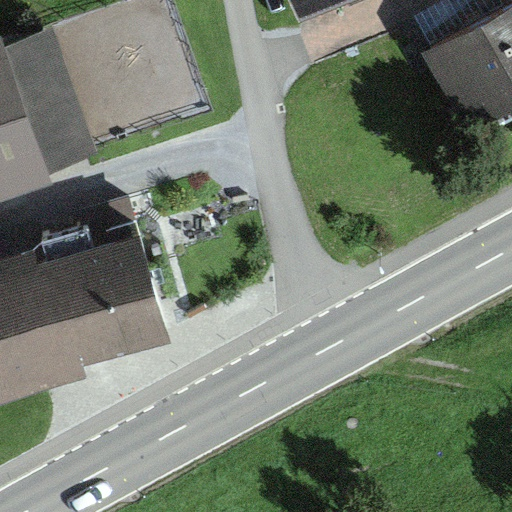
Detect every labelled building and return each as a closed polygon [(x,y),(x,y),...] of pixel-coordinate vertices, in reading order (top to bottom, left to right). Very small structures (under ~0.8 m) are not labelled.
[(294,0),(301,14),(334,0),(294,0)] [(511,0),(487,0),(423,34),(465,114),(511,89),(511,0)] [(53,18),(5,35),(49,162),(97,146),(53,18)] [(2,24),(0,24),(0,189),(52,172),(49,162),(5,35),(2,24)] [(140,204),(0,244),(0,388),(86,363),(81,348),(174,321),(140,204)]
